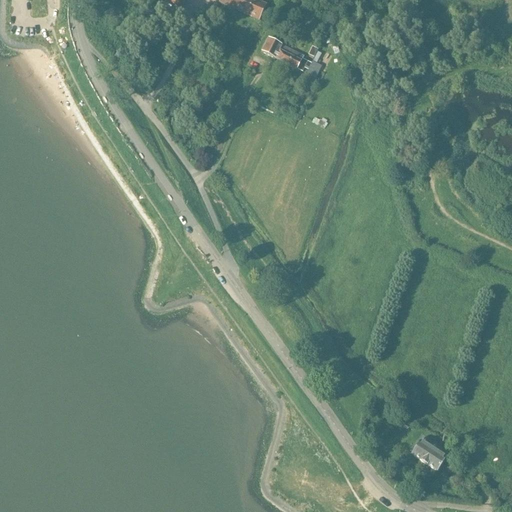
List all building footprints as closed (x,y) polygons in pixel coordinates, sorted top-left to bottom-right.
[(235,10),(239,0),(219,0),(218,2),(235,10)] [(266,5),(257,1),(254,0),(253,0),(239,0),(235,10),(259,21),(266,5)] [(304,57),(268,39),(261,53),(297,71),(299,67),(304,69),(306,65),(307,63),(302,60),(304,57)] [(328,63),(332,55),(326,51),(326,52),(319,48),(315,57),(321,60),(328,63)] [(314,78),(319,67),(311,64),(310,66),(308,71),(304,69),(302,74),(303,79),(310,83),(314,78)] [(445,459),(430,449),(420,442),(411,456),(436,473),(445,459)]
